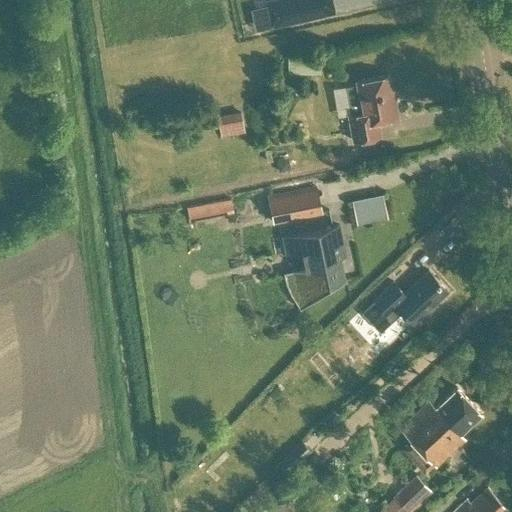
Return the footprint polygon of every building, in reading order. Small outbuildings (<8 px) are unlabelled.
[(269,0),(265,1),(266,5),(271,26),(310,17),(306,0),(269,0)] [(356,84),(345,86),(350,114),(348,114),(352,140),(380,135),(377,119),(398,116),(395,98),(392,98),(387,74),(355,80),(356,84)] [(221,137),(245,133),(241,111),(217,115),(221,137)] [(269,198),(274,221),(295,217),(295,216),(300,215),(300,216),(320,211),(315,188),(269,198)] [(388,215),(383,190),(352,196),(356,220),(388,215)] [(328,280),(346,276),(341,253),(343,253),(337,222),(284,233),(288,250),(300,248),(304,265),(283,270),(289,289),(301,305),(328,280)] [(375,299),(360,312),(373,326),(378,331),(402,310),(412,321),(447,289),(428,268),(404,291),(393,279),(373,297),(375,299)] [(466,439),(460,433),(481,413),(458,388),(437,408),(430,401),(400,428),(436,467),(466,439)] [(416,474),(375,511),(404,511),(406,511),(407,511),(431,490),(416,474)] [(469,500),(456,511),(505,511),(504,511),(508,507),(489,487),(472,504),(469,500)]
